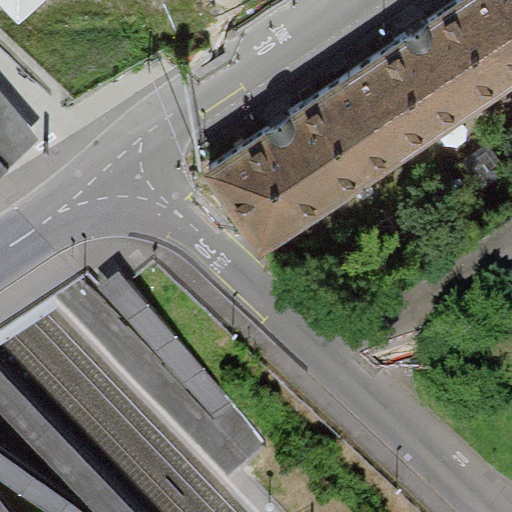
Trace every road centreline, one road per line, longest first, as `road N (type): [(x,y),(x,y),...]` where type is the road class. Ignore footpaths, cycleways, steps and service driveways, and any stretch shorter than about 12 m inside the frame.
road 1 (residential): [(106,164),(221,257),(484,511)]
road 2 (unclassified): [(106,164),(350,0)]
road 3 (unclassified): [(0,245),(106,164)]
